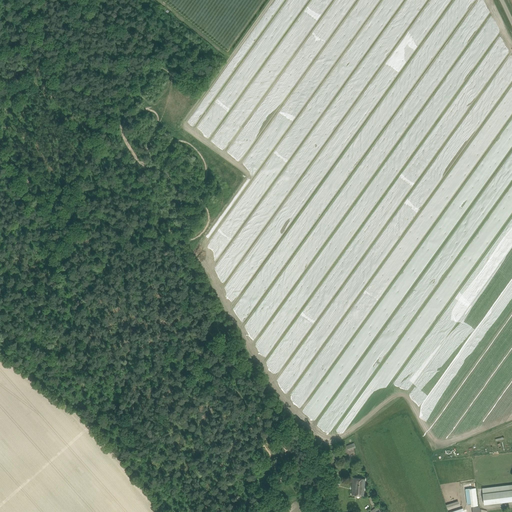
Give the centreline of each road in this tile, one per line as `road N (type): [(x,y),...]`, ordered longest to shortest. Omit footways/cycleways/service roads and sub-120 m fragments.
road 1 (track): [(173,238),(119,127),(146,78),(169,71),(163,95),(123,121)]
road 2 (track): [(272,0),(179,128),(136,90)]
road 3 (track): [(140,110),(158,118),(149,153),(182,142),(207,162),(200,193),(208,222)]
